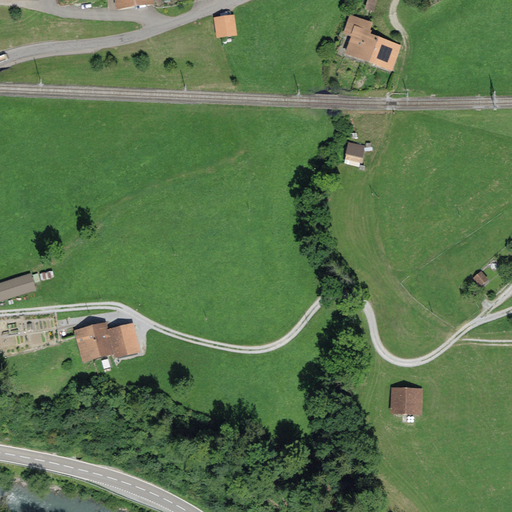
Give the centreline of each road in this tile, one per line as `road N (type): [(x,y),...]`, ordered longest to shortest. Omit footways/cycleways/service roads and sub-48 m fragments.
road 1 (track): [(511,309),(408,363),(383,353),(368,308),(346,293),(317,305),(285,340),(249,350),(163,331),(124,309),(0,314)]
road 2 (residential): [(230,0),(99,45),(0,60)]
road 3 (primary): [(188,511),(125,482),(0,452)]
road 4 (track): [(399,0),(393,11),(410,45),(372,161)]
